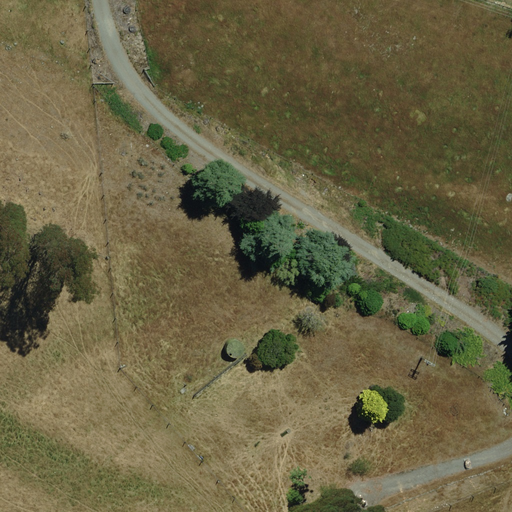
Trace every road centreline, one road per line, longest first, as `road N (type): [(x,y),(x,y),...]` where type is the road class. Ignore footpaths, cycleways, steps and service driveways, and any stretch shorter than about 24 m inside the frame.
road 1 (track): [(102,0),(137,103),(173,136),(511,339)]
road 2 (track): [(511,449),(371,495),(332,445)]
